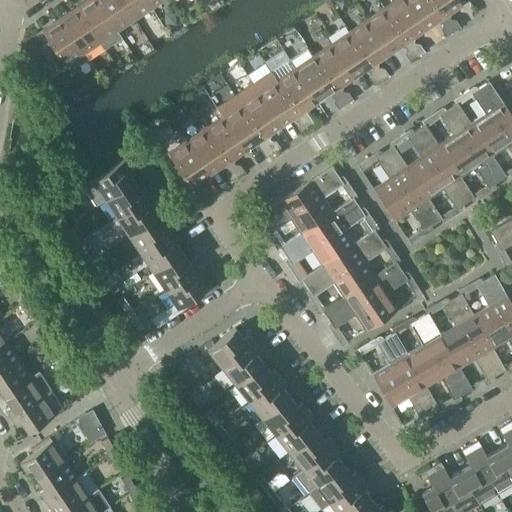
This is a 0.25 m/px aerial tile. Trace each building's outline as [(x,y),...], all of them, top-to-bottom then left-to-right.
[(117,30),(96,0),(86,0),(89,3),(79,10),(100,42),(103,46),(121,35),(117,30)] [(134,19),(121,0),(96,0),(117,30),(134,19)] [(121,0),(134,19),(151,8),(146,0),(121,0)] [(410,38),(424,28),(412,9),(405,0),(394,0),(385,7),(417,55),(424,50),(418,41),(411,40),(410,38)] [(446,36),(453,31),(432,0),(405,0),(412,9),(424,28),(439,18),(441,20),(440,27),(446,36)] [(461,3),(459,0),(432,0),(453,31),(460,26),(454,17),(447,16),(446,13),(461,3)] [(410,60),(417,55),(385,7),(367,19),(370,23),(389,51),(403,42),(405,44),(404,51),(410,60)] [(100,42),(79,10),(69,17),(66,13),(59,18),(83,54),(100,42)] [(83,54),(59,18),(53,22),(55,26),(44,33),(66,65),(83,54)] [(374,62),(389,51),(370,23),(367,19),(349,31),(381,79),(389,74),(383,66),(376,64),(374,62)] [(374,84),(381,79),(349,31),(331,43),(341,58),(353,76),(368,66),(369,68),(368,75),(374,84)] [(338,86),(353,76),(341,58),(331,43),(313,55),(346,103),(353,98),(347,90),(340,88),(338,86)] [(289,59),(317,100),(332,90),(333,92),(332,99),(338,108),(346,103),(313,55),(312,56),(306,47),(289,59)] [(317,100),(289,59),(270,71),(278,83),(309,128),(316,123),(310,114),(303,113),(302,110),(317,100)] [(34,69),(33,69),(26,74),(31,83),(39,77),(34,69)] [(302,133),(309,128),(278,83),(270,71),(253,83),(266,102),(280,124),(295,114),(297,117),(296,124),(302,133)] [(480,139),(511,116),(511,114),(489,80),(471,92),(484,113),(470,122),(469,123),(480,139)] [(266,134),(280,124),(266,102),(253,83),(235,95),(240,103),(273,152),(281,147),(275,138),(267,137),(266,134)] [(448,161),(480,139),(469,123),(470,122),(458,104),(467,98),(463,92),(454,99),(456,102),(439,114),(452,134),(438,143),(437,144),(448,161)] [(266,157),(273,152),(240,103),(235,95),(216,108),(222,116),(223,116),(245,149),(260,139),(261,141),(260,148),(266,157)] [(416,183),(448,161),(437,144),(438,143),(426,125),(435,119),(432,114),(422,120),(424,124),(407,135),(420,155),(407,164),(405,165),(416,183)] [(230,158),(245,149),(223,116),(222,116),(204,128),(237,176),(245,171),(239,162),(232,161),(230,158)] [(511,116),(480,139),(491,156),(492,155),(506,145),(511,153),(511,116)] [(230,181),(237,176),(204,128),(186,140),(208,173),(224,163),(225,165),(224,172),(230,181)] [(384,204),(416,183),(405,165),(407,164),(395,147),(403,141),(400,135),(390,142),(392,145),(375,157),(389,176),(373,187),(384,204)] [(480,139),(448,161),(459,177),(461,176),(474,167),(488,187),(505,175),(507,179),(511,175),(511,167),(504,173),(492,155),(491,156),(480,139)] [(194,182),(208,173),(186,140),(168,153),(190,185),(191,185),(201,200),(209,195),(203,186),(196,185),(194,182)] [(104,198),(133,179),(127,169),(131,166),(125,157),(83,186),(95,204),(104,198)] [(372,162),(368,157),(357,164),(361,169),(372,162)] [(448,161),(416,183),(427,199),(429,198),(443,188),(456,208),(473,197),(475,200),(485,194),(481,188),(472,194),(461,176),(459,177),(448,161)] [(294,190),(316,222),(333,211),(332,210),(323,196),(343,183),(331,165),(294,190)] [(133,179),(104,198),(116,216),(119,214),(150,194),(145,186),(140,189),(133,179)] [(416,183),(384,204),(395,220),(411,209),(424,230),(441,218),(443,222),(453,215),(449,209),(441,215),(429,198),(427,199),(416,183)] [(316,222),(339,254),(356,243),(355,241),(345,228),(365,214),(353,198),(357,195),(350,186),(345,189),(350,198),(332,210),(333,211),(316,222)] [(316,222),(294,190),(258,214),(270,232),(290,219),(300,233),(316,222)] [(116,216),(128,234),(129,234),(157,214),(151,205),(155,202),(150,194),(119,214),(116,216)] [(50,208),(60,223),(66,219),(56,204),(50,208)] [(140,252),(173,229),(169,222),(164,225),(157,214),(129,234),(128,234),(140,252)] [(339,254),(360,286),(377,275),(376,274),(366,260),(386,246),(375,229),(378,227),(372,217),(366,221),(372,230),(355,241),(356,243),(339,254)] [(511,217),(490,230),(501,249),(511,242),(511,217)] [(339,254),(316,222),(300,233),(282,244),(276,235),(270,239),(277,249),(280,247),(292,264),(312,250),(321,264),(322,265),(339,254)] [(78,242),(84,238),(74,224),(69,228),(78,242)] [(173,229),(140,252),(152,270),(181,250),(175,241),(179,238),(173,229)] [(418,231),(407,238),(411,244),(421,236),(418,231)] [(84,238),(78,242),(89,257),(94,253),(84,238)] [(360,286),(382,318),(398,308),(388,292),(408,278),(396,261),(400,259),(393,249),(388,253),(394,262),(376,274),(377,275),(360,286)] [(164,288),(198,265),(193,258),(188,261),(181,250),(152,270),(164,288)] [(511,261),(511,262),(506,253),(500,256),(506,266),(510,264),(511,268),(511,261)] [(360,286),(339,254),(322,265),(321,264),(303,276),(297,267),(292,271),(298,281),(302,279),(313,296),(333,282),(342,296),(343,297),(360,286)] [(102,277),(108,273),(99,259),(93,263),(102,277)] [(3,264),(0,265),(0,274),(6,283),(12,278),(3,264)] [(198,265),(164,288),(178,307),(206,288),(199,277),(203,274),(198,265)] [(108,273),(102,277),(113,292),(119,289),(108,273)] [(482,331),(511,313),(511,303),(494,273),(475,284),(488,304),(473,313),(472,314),(482,331)] [(409,285),(416,296),(422,292),(414,281),(409,285)] [(449,350),(482,331),(472,314),(473,313),(462,295),(472,289),(468,284),(458,289),(460,293),(442,303),(455,322),(441,331),(439,333),(449,350)] [(20,305),(27,300),(18,286),(11,290),(20,305)] [(382,318),(360,286),(343,297),(342,296),(325,308),(319,299),(313,303),(320,313),(323,310),(335,327),(354,314),(365,330),(382,318)] [(127,313),(132,309),(123,295),(117,299),(127,313)] [(27,300),(20,305),(30,318),(36,314),(27,300)] [(416,370),(449,350),(439,333),(441,331),(430,314),(438,308),(435,303),(425,309),(427,312),(409,322),(421,343),(407,351),(405,352),(416,370)] [(132,309),(127,313),(137,328),(143,325),(132,309)] [(511,313),(482,331),(492,349),(493,348),(508,340),(511,346),(511,313)] [(382,390),(416,370),(405,352),(407,351),(396,333),(405,328),(402,322),(392,328),(394,331),(376,342),(388,362),(371,372),(382,390)] [(44,341),(51,336),(42,323),(35,327),(44,341)] [(208,349),(221,366),(253,341),(247,334),(243,337),(235,327),(208,349)] [(340,331),(335,335),(342,345),(347,342),(340,331)] [(482,331),(449,350),(459,368),(460,367),(474,359),(486,379),(504,369),(506,373),(511,369),(511,361),(504,366),(493,348),(492,349),(482,331)] [(51,336),(44,341),(54,355),(61,350),(51,336)] [(6,340),(0,343),(0,370),(18,358),(6,340)] [(235,383),(262,361),(255,352),(259,349),(253,341),(221,366),(235,383)] [(357,348),(361,354),(372,347),(368,341),(357,348)] [(449,350),(416,370),(426,387),(426,386),(441,378),(453,399),(471,388),(473,392),(483,386),(480,380),(471,385),(460,367),(459,368),(449,350)] [(18,358),(0,370),(0,389),(4,395),(30,376),(18,358)] [(68,376),(75,372),(66,358),(59,363),(68,376)] [(248,400),(280,375),(274,368),(270,371),(262,361),(235,383),(248,400)] [(416,370),(382,390),(391,407),(408,397),(420,418),(438,408),(440,411),(450,405),(446,399),(437,405),(426,386),(426,387),(416,370)] [(30,376),(4,395),(10,404),(5,407),(11,416),(42,394),(51,389),(39,371),(30,376)] [(75,372),(68,376),(78,391),(85,386),(75,372)] [(187,393),(193,388),(191,386),(192,385),(193,381),(188,375),(184,374),(177,380),(187,393)] [(261,416),(289,395),(282,386),(286,383),(280,375),(248,400),(261,416)] [(193,388),(187,393),(199,407),(204,403),(193,388)] [(42,394),(11,416),(17,424),(21,421),(28,431),(63,408),(51,389),(42,394)] [(275,434),(307,409),(301,401),(297,405),(289,395),(261,416),(275,434)] [(92,428),(97,438),(106,433),(92,409),(85,412),(93,427),(92,428)] [(214,427),(220,423),(224,419),(218,411),(213,414),(209,409),(204,413),(214,427)] [(289,451),(316,429),(309,420),(313,416),(307,409),(275,434),(289,451)] [(405,431),(417,424),(413,419),(402,425),(405,431)] [(220,423),(214,427),(226,441),(231,437),(220,423)] [(511,432),(507,423),(499,428),(507,443),(497,449),(511,474),(511,432)] [(316,429),(289,451),(302,468),(307,463),(334,443),(328,436),(324,439),(316,429)] [(108,454),(115,451),(107,437),(101,440),(108,454)] [(37,476),(64,458),(51,440),(20,461),(26,470),(31,467),(37,476)] [(469,445),(495,490),(511,479),(511,474),(497,449),(487,455),(478,440),(469,445)] [(295,474),(308,491),(316,485),(343,463),(336,454),(340,451),(334,443),(307,463),(302,468),(303,468),(295,474)] [(495,490),(469,445),(461,449),(470,465),(460,471),(476,500),(495,490)] [(237,463),(242,459),(232,446),(227,450),(237,463)] [(115,451),(108,454),(117,470),(124,466),(115,451)] [(45,497),(76,476),(64,458),(37,476),(43,486),(39,489),(45,497)] [(242,459),(237,463),(249,478),(254,474),(242,459)] [(476,500),(460,471),(449,477),(440,461),(432,466),(458,511),(476,500)] [(322,508),(329,502),(329,501),(360,476),(355,470),(351,473),(343,463),(316,485),(308,491),(322,508)] [(455,511),(458,511),(432,466),(424,471),(433,486),(421,493),(430,508),(422,511),(455,511)] [(129,493),(136,489),(128,474),(121,478),(129,493)] [(60,511),(62,511),(88,495),(76,476),(45,497),(50,506),(55,503),(60,511)] [(337,511),(350,511),(370,497),(363,488),(367,485),(360,476),(329,501),(329,502),(337,511)] [(268,494),(273,490),(263,477),(258,482),(268,494)] [(100,511),(110,506),(98,488),(88,495),(62,511),(100,511)] [(136,489),(129,493),(137,508),(144,504),(136,489)] [(273,490),(268,494),(280,509),(285,505),(273,490)] [(370,497),(350,511),(388,511),(382,503),(378,507),(370,497)]
